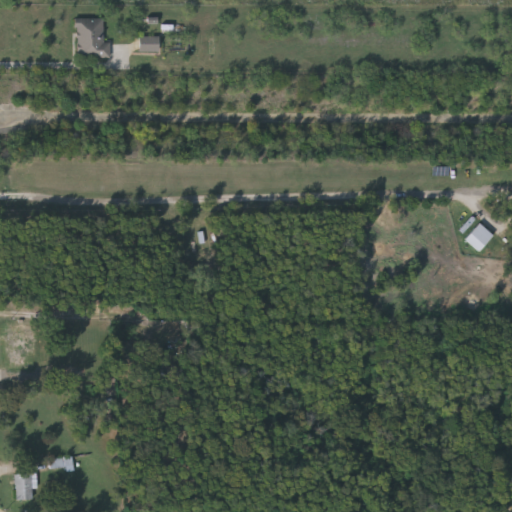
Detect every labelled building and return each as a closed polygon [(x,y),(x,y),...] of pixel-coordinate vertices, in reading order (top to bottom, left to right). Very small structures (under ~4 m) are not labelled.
[(110,41),(110,57),(77,57),(77,19),(102,19),(102,41),(110,41)] [(158,51),(139,51),(139,36),(158,36),(158,51)] [(494,236),(480,223),(466,239),(480,251),(494,236)] [(9,325),(10,367),(29,366),(28,353),(35,353),(34,332),(26,332),(26,324),(9,325)] [(16,500),(33,500),(33,489),(38,489),(38,473),(16,473),(16,500)]
